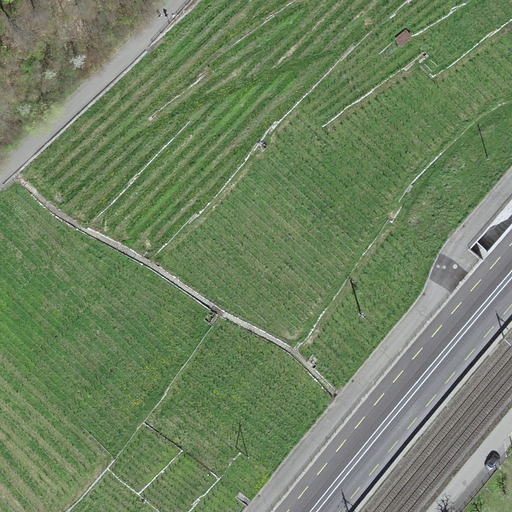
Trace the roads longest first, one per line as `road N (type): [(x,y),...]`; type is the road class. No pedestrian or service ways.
road 1 (track): [(511,186),(249,511)]
road 2 (primary): [(511,267),(309,511)]
road 3 (unclassified): [(0,192),(31,153),(197,0)]
